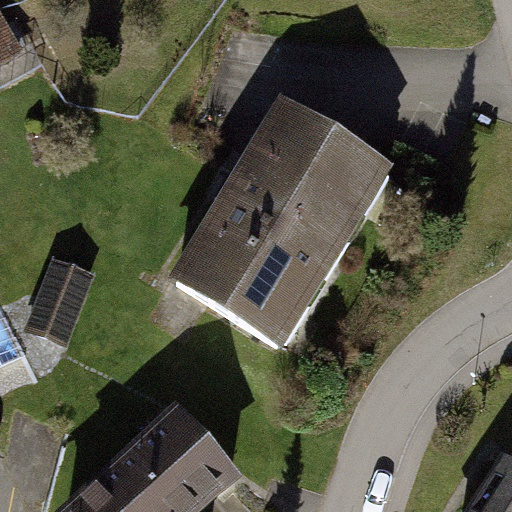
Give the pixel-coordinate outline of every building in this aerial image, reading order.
[(0,68),(31,55),(10,4),(0,8),(0,68)] [(285,103),(177,281),(292,352),(401,174),(285,103)] [(57,252),(28,349),(70,361),(99,264),(57,252)] [(189,435),(113,511),(258,511),(263,507),(189,435)] [(511,511),(511,472),(485,511),(511,511)]
